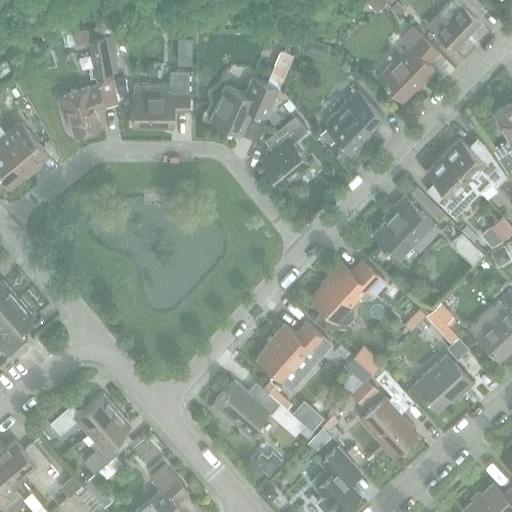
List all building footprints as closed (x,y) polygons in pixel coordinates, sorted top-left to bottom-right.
[(385,0),(365,0),(375,10),(385,0)] [(453,48),(479,21),(473,15),(483,5),(478,0),(448,0),(439,9),(446,16),(434,29),(453,48)] [(378,75),(401,98),(420,78),(422,79),(433,67),(426,60),(437,49),(412,25),(401,37),(408,44),(378,75)] [(97,82),(96,82),(103,101),(105,105),(117,102),(104,34),(88,37),(97,82)] [(50,46),(40,49),(45,67),(55,63),(50,46)] [(280,48),(266,82),(277,86),(278,87),(292,54),(280,48)] [(187,108),(187,93),(187,69),(170,69),(170,93),(133,93),(133,125),(171,125),(171,108),(187,108)] [(13,74),(0,81),(0,92),(3,99),(10,95),(17,109),(28,102),(13,74)] [(266,82),(251,75),(244,92),(224,83),(209,118),(240,131),(250,108),(265,114),(277,86),(266,82)] [(93,104),(103,101),(96,82),(56,96),(63,115),(67,114),(74,133),(100,123),(93,104)] [(336,136),(335,138),(350,153),(372,130),(369,128),(383,113),(357,88),(323,123),(336,136)] [(511,145),(511,100),(493,110),(511,145)] [(280,183),(308,161),(292,140),(306,129),(294,114),(264,138),(272,148),(260,158),(280,183)] [(0,172),(8,182),(45,151),(19,120),(0,136),(0,172)] [(459,136),(442,153),(468,178),(478,168),(495,185),(505,174),(483,142),(476,135),(467,144),(459,136)] [(468,178),(442,153),(425,170),(434,179),(425,188),(453,216),(469,200),(458,189),(468,178)] [(397,256),(432,220),(404,193),(382,215),(385,217),(371,232),(397,256)] [(331,274),(310,296),(335,318),(338,321),(347,321),(352,316),(352,307),(348,303),(365,285),(372,292),(384,279),(361,258),(350,269),(340,260),(329,272),(331,274)] [(0,311),(18,297),(2,278),(0,279),(0,311)] [(511,290),(499,301),(505,307),(476,334),(497,357),(511,345),(509,343),(511,339),(511,290)] [(18,297),(0,311),(0,328),(3,332),(0,335),(0,345),(7,354),(27,337),(19,328),(34,316),(18,297)] [(425,314),(438,328),(452,315),(440,301),(425,314)] [(255,356),(280,377),(308,345),(318,354),(330,341),(305,319),(294,331),(283,321),(272,334),(274,335),(255,356)] [(445,352),(413,381),(436,407),(456,389),(459,392),(471,380),(445,352)] [(344,364),(363,380),(372,370),(353,353),(344,364)] [(391,394),(400,385),(384,367),(374,375),(391,394)] [(267,377),(260,384),(296,416),(300,410),(271,384),(273,382),(267,377)] [(296,416),(260,384),(258,382),(249,392),(233,378),(226,387),(225,386),(213,401),(250,434),(253,432),(261,422),(257,419),(267,408),(270,412),(294,433),(303,423),(296,416)] [(76,418),(87,432),(116,407),(101,391),(78,411),(71,402),(49,420),(59,432),(76,418)] [(384,395),(360,417),(392,452),(416,430),(384,395)] [(116,407),(87,432),(94,439),(90,443),(95,449),(83,459),(93,471),(115,453),(107,443),(130,423),(116,407)] [(0,449),(0,453),(19,476),(28,469),(34,475),(50,462),(32,440),(23,448),(15,438),(0,449)] [(351,466),(334,446),(325,455),(335,467),(315,485),(339,511),(359,492),(342,474),(351,466)] [(19,493),(11,483),(19,476),(0,453),(0,505),(2,507),(19,493)] [(173,499),(185,489),(162,462),(148,475),(159,488),(131,511),(179,511),(182,509),(173,499)] [(83,481),(99,501),(107,494),(90,475),(83,481)] [(511,508),(511,484),(511,483),(502,492),(492,480),(461,507),(465,511),(507,511),(511,508)]
